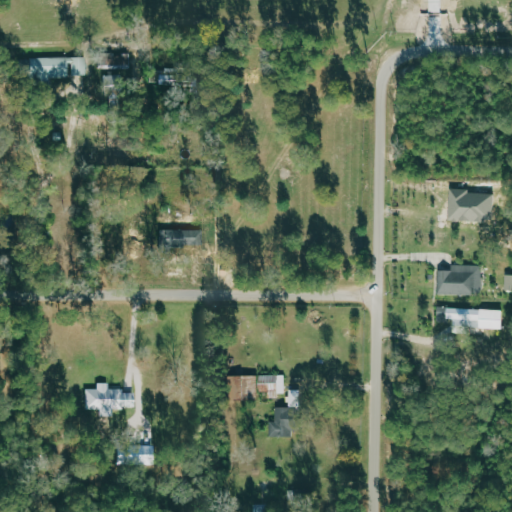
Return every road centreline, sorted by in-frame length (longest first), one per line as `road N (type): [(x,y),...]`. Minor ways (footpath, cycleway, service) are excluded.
road 1 (residential): [(373,511),(382,96),(398,60)]
road 2 (residential): [(379,295),(0,295)]
